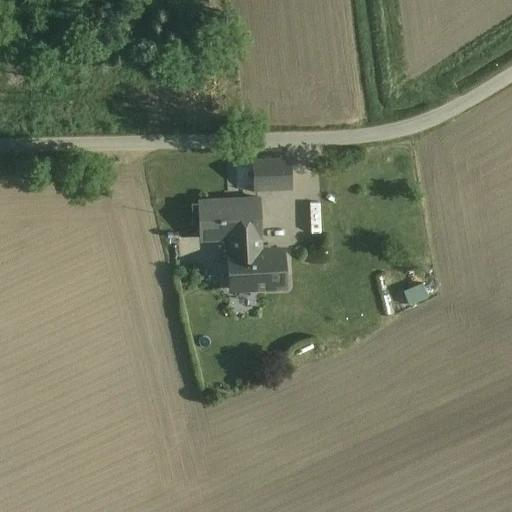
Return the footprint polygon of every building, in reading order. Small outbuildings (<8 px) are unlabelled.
[(287,161),(252,162),(253,189),(288,188),(287,161)] [(201,239),(232,237),(232,255),(259,254),(257,200),(200,203),(200,204),(200,221),(201,239)] [(200,221),(200,204),(191,204),(192,222),(200,221)] [(232,255),(228,255),(230,289),(284,287),(282,252),(259,254),(232,255)] [(412,304),(431,295),(425,280),(405,288),(412,304)]
